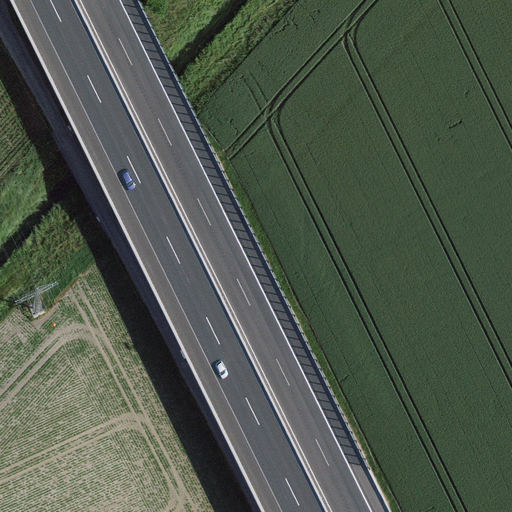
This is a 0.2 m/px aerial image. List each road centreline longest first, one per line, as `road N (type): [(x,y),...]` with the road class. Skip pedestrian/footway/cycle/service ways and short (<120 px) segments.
road 1 (motorway): [(47,0),(299,511)]
road 2 (motorway): [(354,511),(102,0)]
